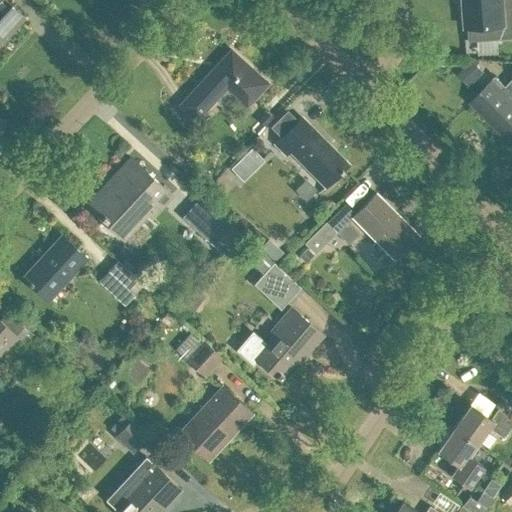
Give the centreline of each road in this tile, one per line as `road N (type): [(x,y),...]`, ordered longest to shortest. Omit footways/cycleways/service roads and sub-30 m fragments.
road 1 (residential): [(314,511),(428,344),(511,247)]
road 2 (residential): [(0,199),(185,0)]
road 3 (residential): [(367,87),(511,240)]
road 4 (residential): [(282,0),(367,87)]
